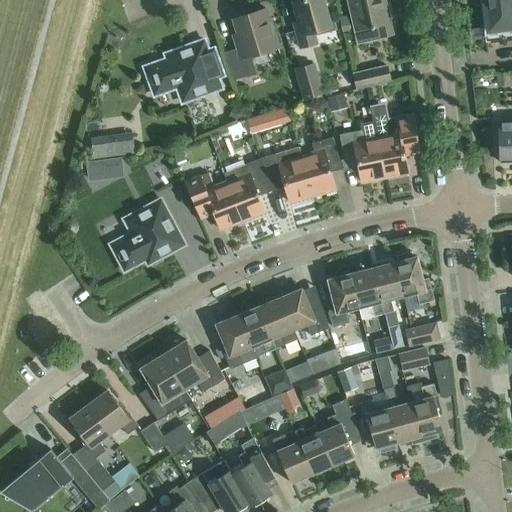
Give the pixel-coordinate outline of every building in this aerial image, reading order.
[(300,47),(316,43),(313,31),(330,27),(323,0),(292,0),(298,21),(293,22),(300,47)] [(382,6),(380,0),(347,0),(355,31),(378,25),(381,37),(392,34),(386,5),(382,6)] [(488,30),(511,27),(511,0),(487,0),(488,5),(485,6),(488,30)] [(222,52),(232,80),(256,72),(251,55),(278,47),(266,8),(233,18),(240,41),(235,43),(237,47),(222,52)] [(480,28),(469,30),(470,42),(482,40),(480,28)] [(174,79),(182,102),(221,87),(204,39),(165,53),(166,58),(144,66),(151,87),(174,79)] [(295,68),(304,97),(321,92),(313,63),(295,68)] [(352,73),(355,87),(390,79),(387,65),(352,73)] [(369,105),(372,121),(374,121),(384,177),(408,172),(403,147),(417,145),(412,113),(388,118),(384,102),(369,105)] [(273,112),(246,120),(250,130),(250,131),(290,120),(289,118),(281,121),(275,117),(273,112)] [(374,121),(372,121),(360,123),(361,129),(339,134),(344,159),(356,157),(361,181),(384,177),(374,121)] [(511,121),(498,122),(499,162),(511,161),(511,121)] [(131,134),(92,140),(95,158),(134,153),(131,134)] [(340,161),(332,136),(311,142),(314,152),(301,156),(312,195),(335,189),(328,165),(340,161)] [(229,158),(243,157),(242,143),(228,144),(229,158)] [(282,178),(289,202),(312,195),(301,156),(287,160),(284,150),(260,158),(268,182),(282,178)] [(264,211),(255,188),(268,182),(260,158),(223,172),(227,182),(242,220),(264,211)] [(104,159),(87,161),(89,180),(107,178),(104,159)] [(210,205),(219,229),(242,220),(227,182),(214,187),(208,172),(184,181),(197,210),(210,205)] [(145,259),(148,264),(184,244),(160,199),(124,218),(135,239),(114,250),(124,270),(145,259)] [(418,304),(434,300),(428,277),(422,279),(416,256),(413,256),(411,251),(396,255),(397,260),(394,261),(403,295),(415,292),(418,304)] [(372,267),(384,313),(393,310),(390,299),(403,295),(394,261),(372,267)] [(384,313),(372,267),(349,273),(358,307),(361,318),(384,313)] [(329,306),(328,313),(332,326),(349,322),(346,310),(358,307),(349,273),(327,279),(333,302),(329,306)] [(280,297),(293,329),(305,324),(310,335),(329,327),(321,305),(310,310),(301,288),(280,297)] [(258,305),(276,348),(297,339),(293,329),(280,297),(258,305)] [(258,305),(237,314),(255,356),(276,348),(258,305)] [(215,323),(224,345),(221,347),(230,368),(255,358),(255,356),(237,314),(215,323)] [(436,322),(405,330),(408,345),(440,338),(436,322)] [(402,345),(397,324),(387,327),(392,347),(402,345)] [(373,340),(376,352),(391,348),(388,336),(373,340)] [(197,357),(186,339),(163,353),(185,389),(197,381),(203,391),(224,378),(209,350),(197,357)] [(343,344),(335,346),(341,363),(356,357),(352,344),(344,347),(343,344)] [(402,369),(429,363),(425,347),(398,354),(402,369)] [(324,352),(307,359),(312,373),(330,367),(324,352)] [(139,393),(157,419),(191,399),(185,389),(163,353),(140,367),(151,385),(139,393)] [(388,355),(375,359),(379,373),(392,369),(388,355)] [(363,378),(378,374),(374,358),(358,363),(363,378)] [(448,359),(433,362),(441,395),(452,393),(448,359)] [(301,360),(285,367),(291,381),(307,375),(301,360)] [(349,366),(336,371),(344,392),(357,387),(349,366)] [(390,370),(379,373),(383,388),(388,387),(393,386),(394,385),(390,370)] [(436,437),(435,431),(442,429),(436,406),(439,405),(433,382),(422,385),(421,382),(406,386),(410,401),(421,441),(436,437)] [(403,439),(405,445),(421,441),(410,401),(398,404),(393,386),(388,387),(383,388),(388,407),(398,441),(403,439)] [(279,393),(286,411),(300,405),(293,388),(279,393)] [(121,409),(107,390),(88,404),(109,432),(120,424),(127,434),(138,425),(124,407),(121,409)] [(221,420),(237,409),(245,406),(238,394),(204,414),(211,426),(213,425),(221,420)] [(330,426),(319,431),(333,464),(354,455),(343,428),(355,423),(346,398),(331,404),(335,413),(326,417),(330,426)] [(264,399),(240,409),(246,423),(270,413),(264,399)] [(380,452),(395,448),(394,442),(398,441),(388,407),(375,411),(372,399),(359,403),(365,425),(369,424),(375,447),(378,446),(380,452)] [(94,458),(105,450),(98,440),(109,432),(88,404),(69,418),(84,437),(80,439),(94,458)] [(153,421),(140,430),(154,451),(167,442),(153,421)] [(293,430),(298,441),(312,473),(333,464),(319,431),(318,431),(316,425),(304,430),(302,425),(293,430)] [(312,473),(298,441),(286,446),(281,435),(272,439),(290,482),(312,473)] [(244,451),(238,455),(242,462),(229,470),(248,501),(247,502),(249,505),(271,492),(260,472),(270,467),(253,437),(240,444),(244,451)] [(109,499),(70,452),(60,460),(50,448),(38,458),(40,460),(19,477),(25,485),(14,494),(32,508),(60,484),(61,486),(72,477),(98,509),(109,499)] [(225,511),(230,511),(247,502),(248,501),(229,470),(223,460),(189,480),(204,502),(215,495),(225,511)] [(86,471),(102,490),(115,480),(98,461),(86,471)] [(139,475),(129,462),(117,471),(127,484),(139,475)] [(195,511),(194,510),(204,502),(189,480),(178,488),(176,485),(168,491),(178,504),(166,511),(195,511)]
